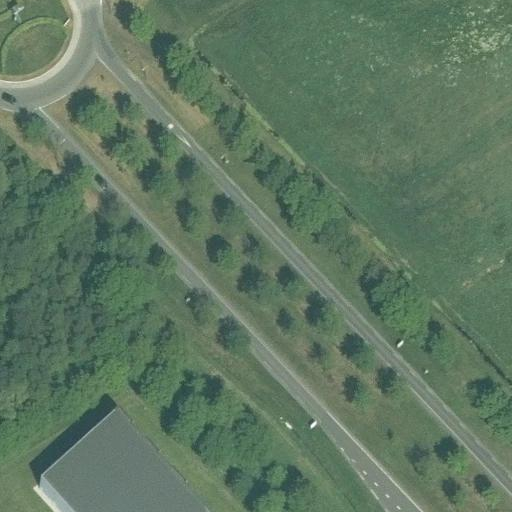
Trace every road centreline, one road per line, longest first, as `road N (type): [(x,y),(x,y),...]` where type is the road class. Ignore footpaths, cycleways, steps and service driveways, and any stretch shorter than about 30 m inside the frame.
road 1 (secondary): [(511,489),(147,118)]
road 2 (secondary): [(112,210),(399,511)]
road 3 (secondary): [(11,91),(79,160),(112,210)]
road 4 (secondary): [(6,114),(64,175),(112,210)]
